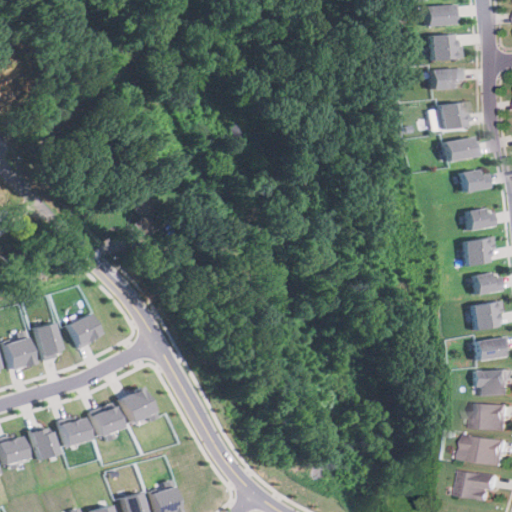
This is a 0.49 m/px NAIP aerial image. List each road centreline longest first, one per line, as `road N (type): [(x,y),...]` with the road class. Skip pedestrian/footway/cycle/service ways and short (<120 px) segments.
road 1 (residential): [(0,168),(119,281),(158,339),(199,427),(252,492),(290,511)]
road 2 (residential): [(511,235),(490,110),(483,0)]
road 3 (residential): [(158,339),(91,376),(0,405)]
